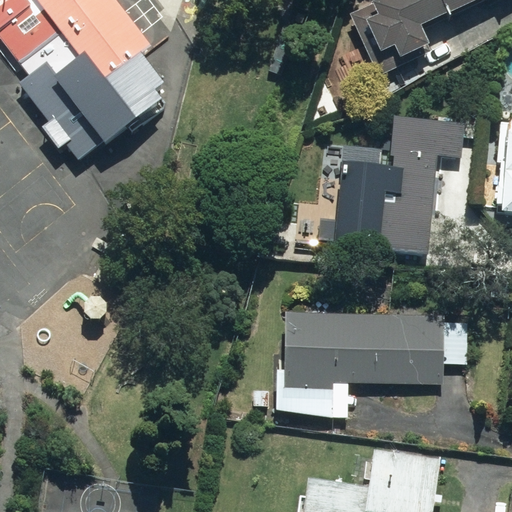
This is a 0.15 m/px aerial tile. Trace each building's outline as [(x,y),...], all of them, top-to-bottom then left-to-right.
[(0,0),(0,58),(87,172),(187,94),(117,0),(0,0)] [(412,59),(444,45),(436,29),(501,0),(388,0),(387,1),(390,9),(371,18),(388,57),(408,48),(412,59)] [(321,218),(321,244),(338,245),(338,254),(436,257),(438,164),(471,165),(472,121),(391,119),(391,145),(341,144),(339,218),(321,218)] [(475,321),(282,313),(279,386),(260,385),(259,413),(356,417),(357,384),(450,387),(451,367),(473,368),(475,321)] [(438,511),(444,458),(381,451),(378,484),(302,476),(298,511),(438,511)]
